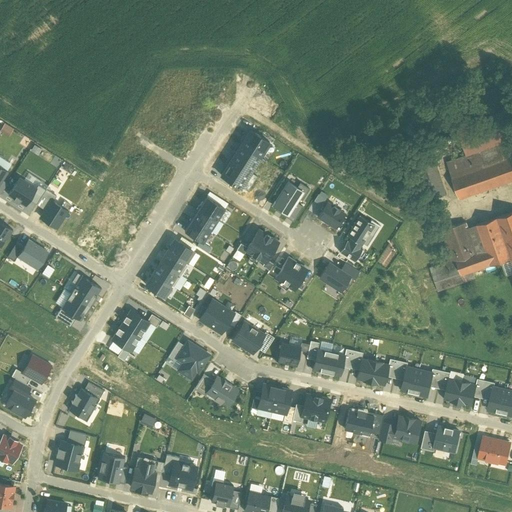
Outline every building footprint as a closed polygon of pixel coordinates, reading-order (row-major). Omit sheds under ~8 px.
[(460,198),(511,181),(511,128),(506,110),(456,126),(466,156),(448,161),(460,198)] [(269,143),(248,129),(239,144),(259,157),(269,143)] [(250,172),(259,157),(239,144),(229,159),(250,172)] [(434,197),(445,194),(431,146),(420,149),(434,197)] [(240,187),(250,172),(229,159),(219,174),(240,187)] [(36,187),(19,177),(8,195),(25,205),(29,199),(36,187)] [(303,191),(288,181),(273,204),(288,214),(296,202),(303,191)] [(36,187),(29,199),(36,204),(46,189),(38,185),(36,187)] [(46,189),(36,204),(45,209),(51,200),(53,201),(56,196),(46,189)] [(206,196),(199,208),(217,219),(225,208),(206,196)] [(347,212),(325,199),(316,215),(338,228),(347,212)] [(53,201),(51,200),(45,209),(41,216),(57,226),(67,209),(53,201)] [(302,206),(296,202),(288,214),(294,218),(302,206)] [(199,208),(192,219),(210,231),(217,219),(199,208)] [(511,212),(497,218),(511,258),(511,259),(511,275),(511,276),(511,278),(511,212)] [(378,226),(359,214),(346,235),(349,237),(347,241),(340,252),(354,261),(362,249),(360,248),(363,243),(366,245),(378,226)] [(511,258),(497,218),(468,228),(465,221),(439,231),(449,260),(428,267),(435,286),(511,258)] [(202,242),(210,231),(192,219),(184,230),(202,242)] [(0,247),(11,229),(0,222),(0,247)] [(255,257),(266,239),(258,233),(246,251),(255,257)] [(174,239),(167,250),(186,262),(193,251),(174,239)] [(275,244),(266,239),(255,257),(263,262),(275,244)] [(28,241),(17,257),(39,271),(49,255),(28,241)] [(167,257),(163,264),(181,275),(188,263),(186,262),(167,250),(164,255),(167,257)] [(275,266),(273,270),(278,273),(275,277),(294,288),(296,285),(301,288),(304,284),(299,281),(306,269),(288,257),(281,269),(275,266)] [(329,263),(320,277),(341,291),(350,277),(340,271),(329,263)] [(345,263),(340,271),(350,277),(354,279),(359,271),(345,263)] [(156,267),(152,273),(172,285),(174,286),(181,275),(163,264),(160,269),(156,267)] [(42,274),(50,277),(53,268),(45,265),(42,274)] [(172,285),(152,273),(145,284),(164,296),(172,285)] [(101,287),(82,275),(70,293),(90,305),(101,287)] [(90,305),(70,293),(61,307),(76,316),(81,319),(90,305)] [(232,313),(213,300),(200,318),(220,331),(227,321),(232,313)] [(76,316),(61,307),(56,316),(70,325),(76,316)] [(234,310),(232,313),(227,321),(234,326),(241,315),(234,310)] [(147,320),(136,312),(127,326),(141,335),(150,321),(147,320)] [(147,320),(150,321),(156,326),(160,319),(151,313),(147,320)] [(263,334),(245,322),(233,339),(252,351),(256,346),(263,334)] [(141,335),(127,326),(117,342),(123,346),(130,350),(131,351),(141,335)] [(265,331),(263,334),(256,346),(264,351),(273,337),(265,331)] [(207,352),(188,340),(179,355),(185,359),(197,367),(207,352)] [(314,360),(317,348),(318,342),(310,340),(306,358),(314,360)] [(301,346),(281,342),(277,361),(296,366),(301,346)] [(130,350),(123,346),(117,356),(124,360),(130,350)] [(312,369),(326,373),(331,351),(317,348),(314,360),(312,369)] [(358,370),(361,357),(362,352),(346,349),(345,355),(342,366),(358,370)] [(331,351),(326,373),(340,376),(342,366),(345,355),(331,351)] [(50,365),(33,355),(24,372),(41,382),(50,365)] [(356,379),(370,382),(375,360),(361,357),(358,370),(356,379)] [(191,377),(197,367),(185,359),(179,369),(191,377)] [(390,359),(389,364),(386,376),(403,380),(406,366),(407,362),(390,359)] [(375,360),(370,382),(384,385),(386,376),(389,364),(375,360)] [(401,388),(414,391),(419,369),(406,366),(403,380),(401,388)] [(447,390),(450,376),(451,372),(433,368),(432,372),(428,385),(447,390)] [(432,372),(419,369),(414,391),(426,394),(428,385),(432,372)] [(445,398),(458,401),(463,379),(450,376),(447,390),(445,398)] [(223,381),(216,377),(207,392),(215,397),(214,400),(221,404),(223,402),(227,396),(232,399),(237,390),(230,386),(231,384),(224,380),(223,381)] [(278,382),(263,378),(257,404),(272,407),(278,382)] [(491,400),(494,387),(495,383),(477,378),(476,382),(473,396),(491,400)] [(15,388),(27,394),(31,388),(14,379),(11,386),(15,388)] [(463,379),(458,401),(471,404),(473,396),(476,382),(463,379)] [(88,382),(84,390),(98,398),(103,390),(88,382)] [(294,385),(278,382),(272,407),(288,411),(294,385)] [(489,409),(501,412),(507,390),(494,387),(491,400),(489,409)] [(27,394),(15,388),(5,406),(25,416),(34,398),(27,394)] [(84,390),(80,388),(68,409),(86,419),(98,398),(84,390)] [(511,391),(507,390),(501,412),(511,414),(511,391)] [(329,398),(306,393),(303,405),(301,415),(324,420),(329,398)] [(301,415),(303,405),(296,403),(293,419),(300,421),(301,415)] [(139,422),(152,426),(154,416),(142,413),(139,422)] [(421,422),(398,416),(396,425),(393,437),(417,442),(421,422)] [(393,437),(396,425),(383,422),(380,438),(392,441),(393,437)] [(460,431),(439,426),(437,434),(434,446),(455,451),(460,431)] [(434,446),(437,434),(425,431),(421,447),(434,450),(434,446)] [(22,444),(3,434),(0,440),(0,456),(12,463),(22,444)] [(478,457),(492,461),(497,440),(483,436),(478,457)] [(83,445),(61,440),(55,464),(77,470),(83,445)] [(497,440),(492,461),(505,464),(510,443),(497,440)] [(101,451),(96,477),(118,481),(121,465),(123,456),(101,451)] [(134,466),(129,488),(152,493),(157,471),(154,470),(156,463),(139,459),(138,466),(134,466)] [(196,466),(173,461),(168,484),(191,489),(196,466)] [(233,485),(215,481),(210,501),(228,505),(232,489),(233,485)] [(0,505),(11,508),(16,486),(0,482),(0,505)] [(241,491),(232,489),(228,505),(237,508),(241,491)] [(270,496),(249,491),(244,510),(252,511),(265,511),(266,510),(270,496)] [(309,500),(286,495),(282,511),(306,511),(308,504),(309,500)] [(275,511),(279,498),(270,496),(266,510),(272,511),(275,511)] [(47,500),(45,511),(64,511),(66,504),(47,500)] [(341,511),(343,506),(325,502),(322,511),(341,511)]
